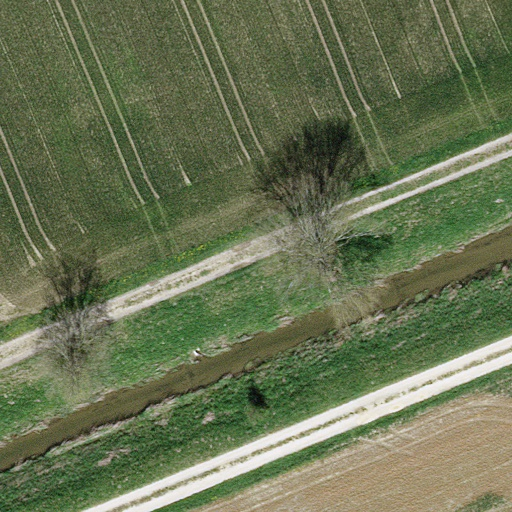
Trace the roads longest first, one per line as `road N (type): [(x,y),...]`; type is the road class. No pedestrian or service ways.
road 1 (track): [(0,350),(511,140)]
road 2 (track): [(511,352),(128,511)]
